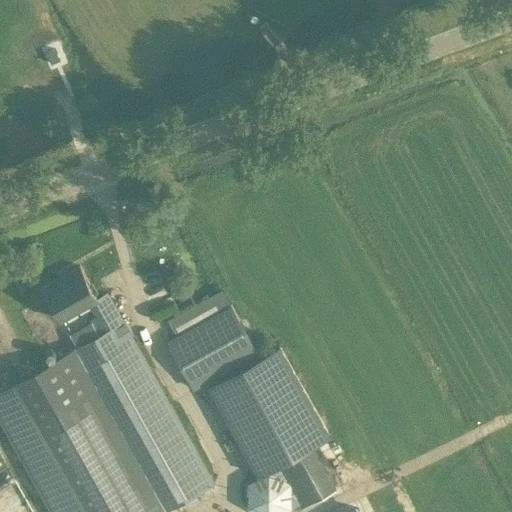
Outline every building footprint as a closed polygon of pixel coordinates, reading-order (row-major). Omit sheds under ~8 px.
[(98,298),(81,265),(66,273),(69,278),(47,289),(62,318),(90,302),(98,298)] [(101,331),(72,347),(163,510),(215,482),(108,291),(98,298),(90,302),(98,315),(92,318),(101,331)] [(231,304),(167,341),(193,389),(258,352),(231,304)] [(207,385),(258,475),(267,470),(330,435),(279,345),(207,385)] [(72,347),(0,389),(0,409),(57,511),(160,511),(163,510),(72,347)] [(258,475),(247,481),(248,506),(257,511),(282,511),(290,508),(290,483),(267,470),(258,475)]
